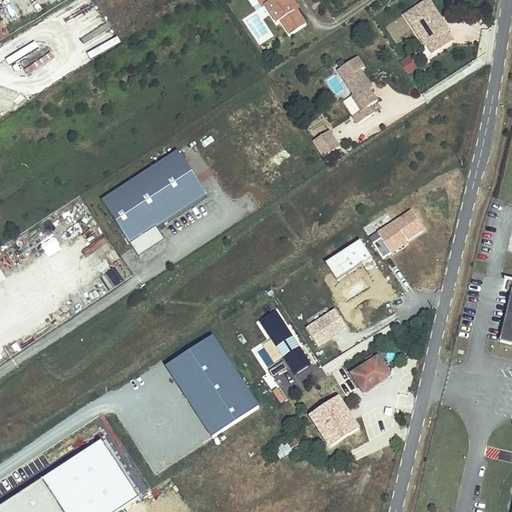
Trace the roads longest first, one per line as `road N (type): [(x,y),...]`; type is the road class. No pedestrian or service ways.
road 1 (unclassified): [(395,511),(489,111),(507,0)]
road 2 (unknown): [(502,42),(361,130)]
